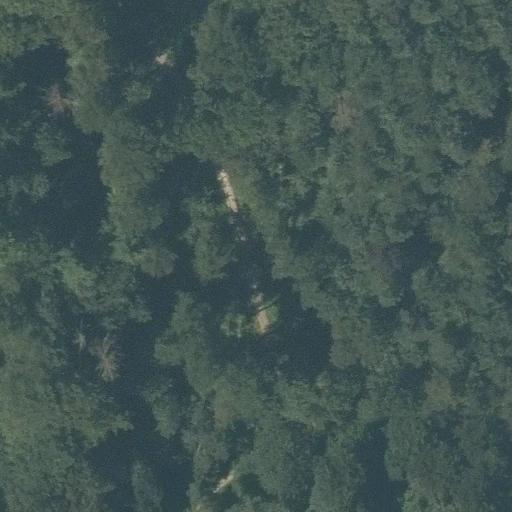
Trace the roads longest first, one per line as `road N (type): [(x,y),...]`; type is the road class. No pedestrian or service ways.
road 1 (track): [(317,425),(265,334),(198,117),(110,0)]
road 2 (unknown): [(511,62),(449,146),(400,243),(353,372),(317,425)]
road 3 (unknown): [(317,425),(251,465),(201,511)]
